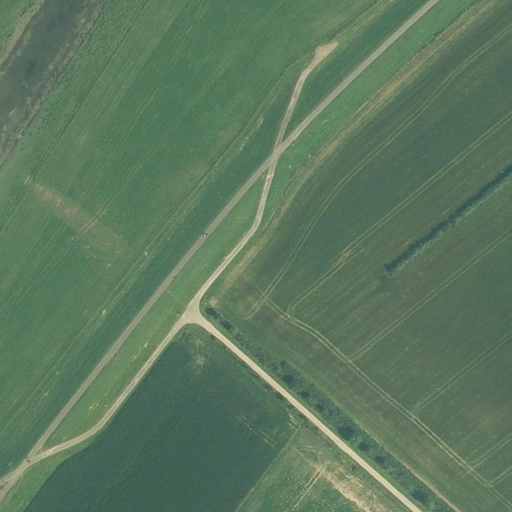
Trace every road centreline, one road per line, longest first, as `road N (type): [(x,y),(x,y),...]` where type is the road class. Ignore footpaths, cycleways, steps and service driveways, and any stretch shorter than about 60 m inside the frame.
road 1 (unclassified): [(187,312),(254,225),(300,80),(331,43)]
road 2 (unclassified): [(416,511),(187,312)]
road 3 (unclassified): [(0,483),(91,430),(187,312)]
